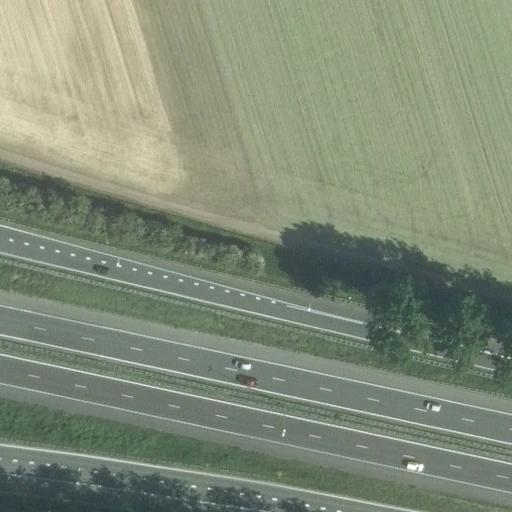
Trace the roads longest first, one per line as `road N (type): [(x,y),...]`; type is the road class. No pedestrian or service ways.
road 1 (motorway): [(511,365),(0,243)]
road 2 (motorway): [(0,368),(511,479)]
road 3 (motorway): [(511,431),(0,322)]
road 4 (motorway): [(0,451),(372,511)]
